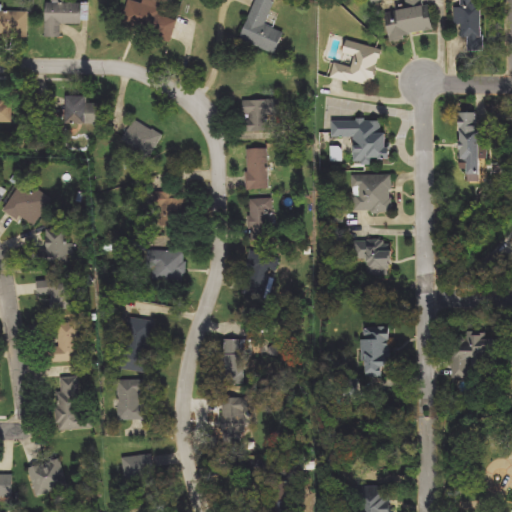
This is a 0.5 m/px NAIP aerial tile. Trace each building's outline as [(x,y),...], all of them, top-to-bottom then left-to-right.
[(166,41),(119,25),(127,0),(175,17),(166,41)] [(273,0),(276,1),(266,25),(284,32),(275,54),(240,40),(255,0),(273,0)] [(384,10),(406,7),(405,0),(425,0),(430,33),(387,38),(384,10)] [(482,0),(482,54),(468,53),(468,38),(457,37),(457,8),(461,8),(461,0),(482,0)] [(45,37),(45,3),(86,3),(86,22),(61,22),(61,37),(45,37)] [(0,12),(28,12),(28,34),(0,34),(0,12)] [(372,86),(331,78),(335,62),(351,65),(353,57),(342,54),(345,41),(380,48),(372,86)] [(87,95),(87,123),(64,123),(64,95),(87,95)] [(0,100),(13,100),(13,123),(0,123),(0,100)] [(282,127),(245,127),(245,100),(282,100),(282,127)] [(478,111),(478,159),(459,159),(459,112),(478,111)] [(163,136),(150,157),(123,140),(136,119),(163,136)] [(333,137),(333,120),(386,120),(386,158),(374,158),(374,164),(354,164),(354,137),(333,137)] [(246,149),(269,149),(269,190),(246,190),(246,149)] [(392,175),(392,212),(353,212),(353,175),(392,175)] [(53,202),(34,226),(22,216),(17,221),(3,210),(27,181),(53,202)] [(0,184),(9,190),(0,203),(0,184)] [(185,193),(185,217),(153,217),(153,193),(185,193)] [(249,199),(273,199),(273,241),(249,241),(249,199)] [(47,251),(47,236),(69,236),(70,266),(36,267),(36,251),(47,251)] [(356,241),(390,241),(390,276),(365,276),(365,269),(355,269),(356,241)] [(185,251),(185,283),(149,283),(149,251),(185,251)] [(268,302),(240,294),(252,251),(280,259),(268,302)] [(38,302),(38,279),(70,279),(70,311),(53,311),(53,302),(38,302)] [(153,322),(147,370),(124,367),(130,319),(153,322)] [(58,347),(58,323),(79,323),(80,362),(48,362),(48,348),(58,347)] [(389,368),(383,368),(383,378),(364,378),(364,328),(389,328),(389,368)] [(493,332),(493,366),(472,366),(472,378),(454,378),(454,332),(493,332)] [(230,373),(230,336),(264,336),(264,374),(230,373)] [(80,378),(81,411),(94,411),(95,429),(58,430),(57,378),(80,378)] [(119,421),(119,382),(144,382),(144,421),(119,421)] [(213,436),(212,399),(245,398),(246,436),(213,436)] [(124,457),(153,455),(155,488),(126,489),(124,457)] [(68,490),(36,496),(30,466),(62,459),(68,490)] [(0,497),(0,474),(13,474),(13,497),(0,497)] [(267,511),(268,486),(305,486),(304,511),(267,511)] [(391,511),(355,511),(355,486),(391,486),(391,511)]
